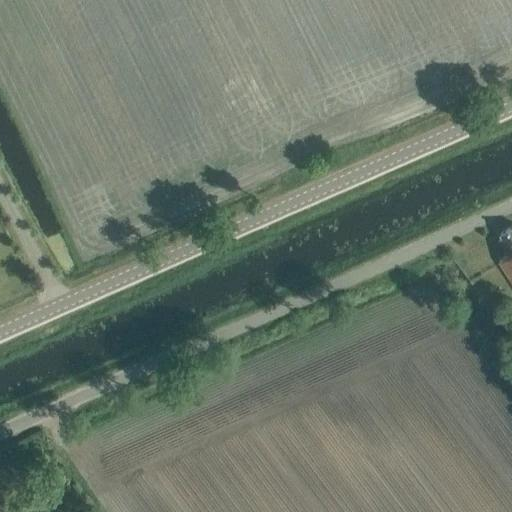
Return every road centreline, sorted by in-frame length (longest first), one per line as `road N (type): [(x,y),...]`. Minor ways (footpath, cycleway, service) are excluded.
road 1 (unclassified): [(0,429),(511,204)]
road 2 (tertiary): [(0,332),(511,108)]
